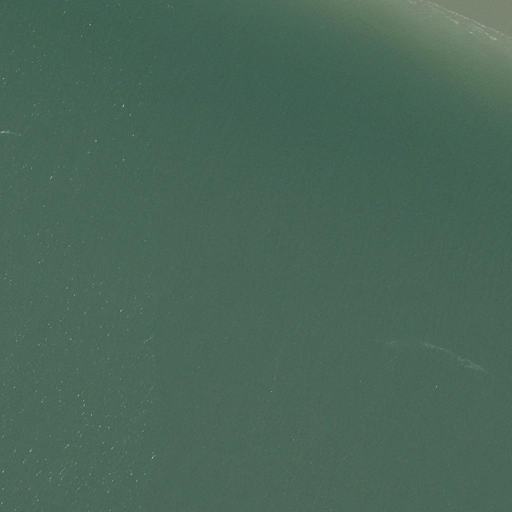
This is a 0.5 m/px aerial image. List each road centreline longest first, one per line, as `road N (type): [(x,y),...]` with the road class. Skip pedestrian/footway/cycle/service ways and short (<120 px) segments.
road 1 (trunk): [(107,0),(92,511)]
road 2 (trunk): [(126,511),(140,0)]
